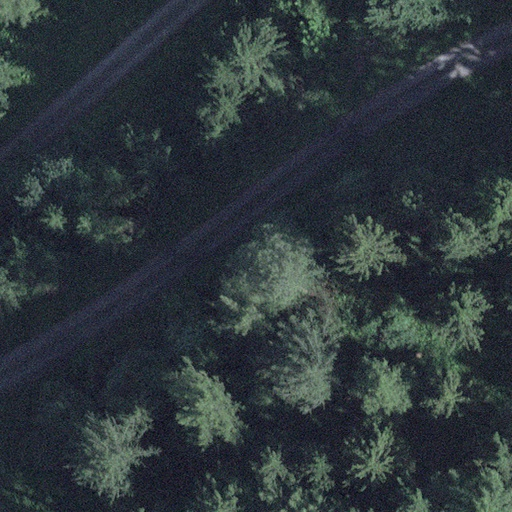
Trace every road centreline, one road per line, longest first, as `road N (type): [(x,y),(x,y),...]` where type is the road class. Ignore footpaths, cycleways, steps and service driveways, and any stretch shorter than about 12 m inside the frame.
road 1 (track): [(0,368),(189,260),(463,56),(511,37)]
road 2 (track): [(198,0),(0,172)]
